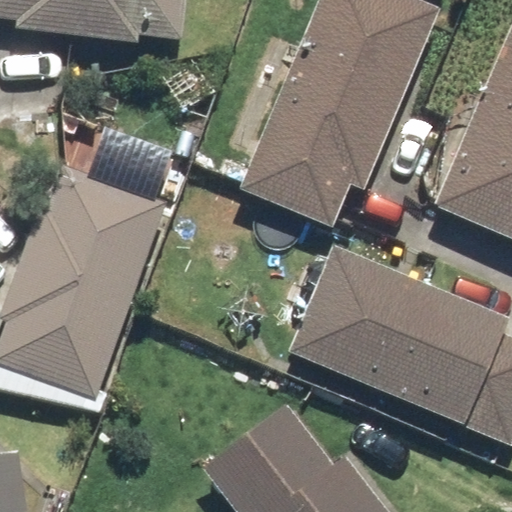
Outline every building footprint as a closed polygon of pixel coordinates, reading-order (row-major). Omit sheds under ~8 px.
[(0,0),(0,20),(22,22),(21,40),(141,52),(142,42),(188,46),(192,0),(0,0)] [(368,197),(445,14),(411,0),(318,0),(237,196),(335,236),(354,191),(368,197)] [(511,40),(433,211),(511,247),(511,40)] [(0,370),(96,405),(165,211),(60,174),(0,344),(0,370)] [(511,441),(511,344),(506,342),(511,327),(511,326),(336,248),(289,352),(466,431),(508,450),(511,441)] [(385,511),(344,460),(331,470),(288,414),(207,477),(234,511),(385,511)] [(23,511),(17,464),(0,466),(0,511),(23,511)]
